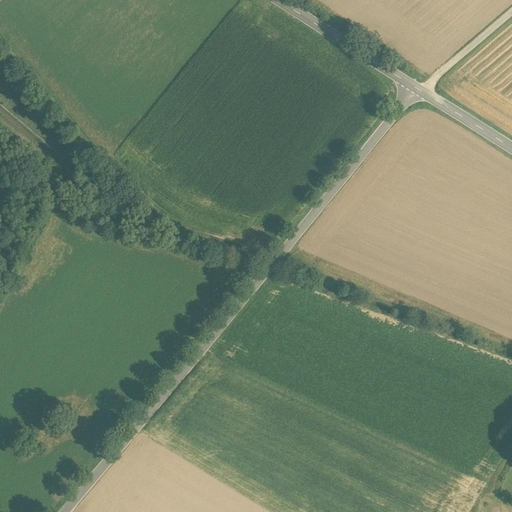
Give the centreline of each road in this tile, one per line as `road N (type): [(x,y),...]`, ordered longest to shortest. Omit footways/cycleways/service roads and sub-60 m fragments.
road 1 (residential): [(63,511),(415,88)]
road 2 (track): [(274,262),(182,237),(0,36)]
road 3 (residential): [(275,0),(415,88)]
road 4 (track): [(511,12),(422,92)]
